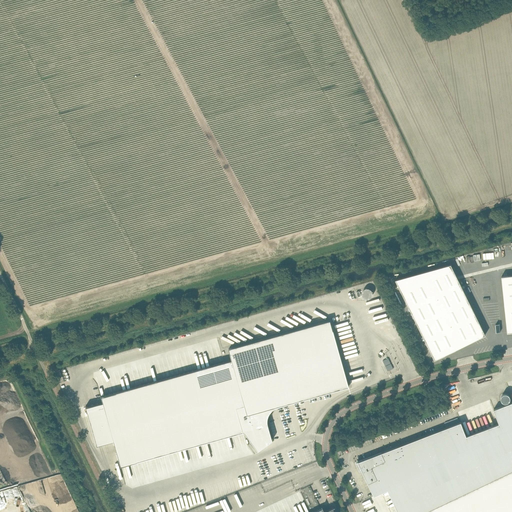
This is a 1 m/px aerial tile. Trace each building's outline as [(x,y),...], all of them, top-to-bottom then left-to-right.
[(395,280),(435,360),(485,335),(451,264),(395,280)] [(511,275),(501,276),(507,332),(511,331),(511,275)] [(361,297),(370,298),(371,288),(362,288),(361,297)] [(102,402),(85,407),(96,445),(113,441),(120,466),(253,429),(258,448),(257,448),(258,450),(265,445),(271,441),(271,440),(262,411),(278,406),(349,386),(330,320),(229,348),(232,360),(100,397),(102,402)] [(362,470),(374,495),(388,489),(398,511),(511,511),(511,401),(494,409),(499,423),(466,436),(461,422),(358,461),(361,467),(362,469),(359,470),(360,471),(362,470)] [(375,511),(370,498),(362,502),(366,511),(375,511)]
